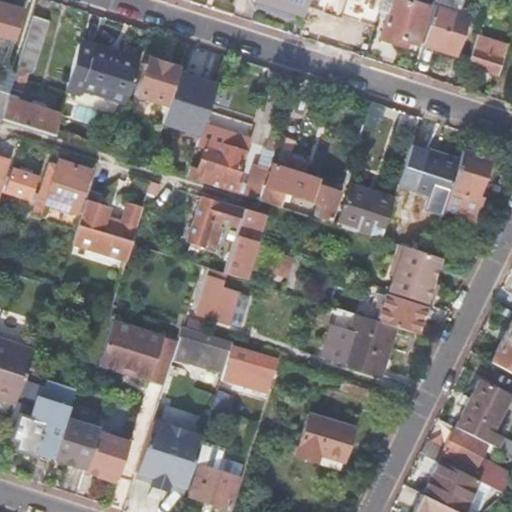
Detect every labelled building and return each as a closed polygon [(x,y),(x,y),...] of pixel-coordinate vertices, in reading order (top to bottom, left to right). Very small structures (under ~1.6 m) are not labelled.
[(253,0),(303,16),(308,0),(253,0)] [(365,0),(323,0),(318,19),(357,30),(366,0),(365,0)] [(409,0),(392,0),(379,38),(405,46),(407,41),(416,44),(429,6),(409,0)] [(0,35),(11,38),(20,10),(0,4),(0,35)] [(433,5),(421,43),(454,53),(466,16),(433,5)] [(33,15),(8,92),(19,96),(25,78),(31,74),(48,20),(33,15)] [(477,34),(468,63),(499,73),(508,44),(477,34)] [(78,44),(66,91),(80,95),(82,90),(125,103),(138,64),(109,54),(110,51),(94,46),(93,49),(78,44)] [(109,54),(138,64),(139,60),(110,51),(109,54)] [(133,94),(166,105),(176,73),(178,67),(146,57),(133,94)] [(166,105),(160,123),(199,136),(203,125),(216,83),(214,82),(213,86),(196,80),(197,77),(195,76),(194,78),(176,73),(166,105)] [(0,119),(53,136),(59,115),(43,110),(30,106),(6,99),(0,119)] [(31,101),(30,106),(43,110),(44,104),(31,101)] [(186,178),(230,192),(236,194),(239,184),(233,182),(247,139),(203,125),(199,136),(196,146),(204,149),(198,171),(189,168),(186,178)] [(274,150),(270,164),(273,165),(266,187),(308,201),(316,179),(289,170),(297,145),(278,139),(277,142),(274,150)] [(268,148),(274,150),(277,142),(270,140),(268,148)] [(411,143),(397,185),(445,201),(449,186),(457,163),(426,153),(428,149),(411,143)] [(426,153),(457,163),(458,160),(428,149),(426,153)] [(457,163),(449,186),(475,195),(487,159),(461,151),(458,160),(457,163)] [(31,211),(42,215),(46,204),(75,213),(89,171),(58,161),(53,174),(44,172),(36,195),(32,208),(31,211)] [(0,187),(0,191),(10,195),(11,194),(30,200),(30,201),(32,194),(38,178),(31,176),(33,171),(19,166),(18,171),(11,169),(8,178),(6,185),(2,187),(0,187)] [(244,197),(258,201),(260,192),(267,172),(253,167),(242,196),(244,197)] [(326,182),(315,215),(329,220),(339,187),(326,182)] [(336,226),(380,239),(393,199),(349,185),(342,205),(340,204),(339,207),(341,208),(336,226)] [(101,196),(88,191),(76,226),(130,243),(135,227),(141,208),(126,203),(121,223),(105,218),(108,209),(98,205),(101,196)] [(258,201),(266,204),(267,202),(269,194),(260,192),(258,201)] [(277,197),(269,194),(267,202),(274,205),(277,197)] [(234,234),(242,210),(218,203),(200,197),(185,241),(191,243),(199,246),(214,250),(219,235),(216,234),(218,229),(234,234)] [(264,217),(242,210),(234,234),(227,255),(225,262),(222,272),(243,278),(255,244),(260,227),(261,225),(264,217)] [(130,243),(76,226),(71,243),(125,260),(130,243)] [(440,259),(451,262),(457,241),(434,234),(427,254),(440,259)] [(199,246),(191,243),(189,249),(197,252),(199,246)] [(402,246),(394,244),(389,260),(397,262),(402,246)] [(402,246),(397,262),(388,292),(426,304),(432,285),(440,259),(427,254),(402,246)] [(282,257),(271,253),(265,268),(287,275),(292,260),(282,257)] [(298,264),(292,262),(284,287),(290,289),(298,264)] [(52,286),(19,276),(18,281),(24,283),(26,289),(49,296),(52,286)] [(207,276),(195,313),(211,318),(223,281),(207,276)] [(436,286),(432,285),(426,304),(430,305),(436,286)] [(397,327),(417,333),(425,309),(384,296),(382,303),(378,301),(376,308),(380,309),(377,320),(397,327)] [(377,320),(356,314),(340,363),(380,375),(397,327),(377,320)] [(511,319),(490,362),(511,374),(511,319)] [(171,357),(176,341),(112,320),(98,364),(119,371),(120,367),(129,370),(128,374),(162,385),(171,357)] [(208,336),(181,327),(176,341),(171,357),(221,373),(224,361),(223,360),(228,344),(208,337),(208,336)] [(31,350),(0,340),(0,397),(15,402),(21,381),(31,350)] [(223,380),(240,385),(244,373),(269,381),(276,361),(231,346),(227,358),(230,358),(223,380)] [(244,373),(240,385),(265,393),(269,381),(244,373)] [(347,384),(349,380),(330,374),(329,379),(347,384)] [(345,390),(347,384),(329,379),(327,384),(345,390)] [(454,427),(494,448),(499,438),(488,433),(507,396),(477,380),(454,427)] [(36,450),(52,455),(64,418),(73,390),(47,382),(44,389),(21,381),(15,402),(6,428),(13,431),(11,440),(17,442),(14,449),(34,455),(36,450)] [(303,460),(317,417),(306,414),(292,457),(303,460)] [(153,417),(138,470),(152,474),(150,484),(185,493),(202,430),(153,417)] [(354,429),(317,417),(303,460),(317,464),(319,456),(344,463),(354,429)] [(64,418),(52,455),(68,460),(84,466),(94,432),(96,429),(64,418)] [(453,429),(442,453),(461,463),(464,456),(459,454),(467,436),(453,429)] [(94,432),(84,466),(83,469),(100,474),(101,470),(117,475),(127,443),(94,432)] [(494,448),(511,456),(511,445),(499,438),(494,448)] [(204,440),(198,460),(241,472),(243,463),(222,457),(225,446),(204,440)] [(422,494),(457,511),(461,511),(476,481),(438,461),(424,490),(422,494)] [(198,465),(187,498),(225,510),(236,476),(198,465)] [(100,474),(116,479),(117,475),(101,470),(100,474)] [(457,511),(422,494),(421,493),(413,508),(411,511),(457,511)]
